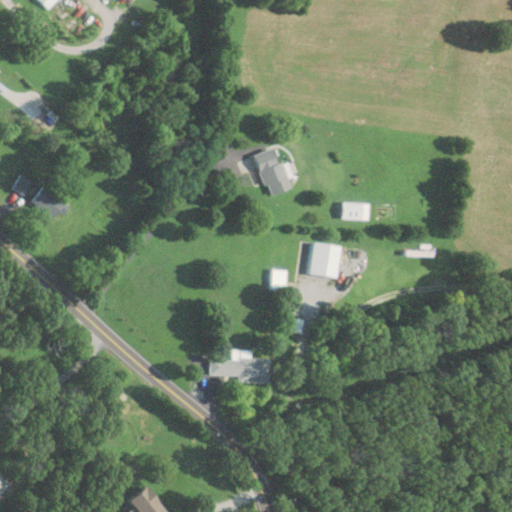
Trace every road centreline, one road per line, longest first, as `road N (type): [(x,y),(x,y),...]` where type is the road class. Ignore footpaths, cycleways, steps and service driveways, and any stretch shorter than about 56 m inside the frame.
road 1 (residential): [(266,511),(245,456),(0,241)]
road 2 (residential): [(245,456),(268,430),(298,357),(369,301),(418,287),(511,286)]
road 3 (residential): [(3,0),(63,48),(102,39),(109,15)]
